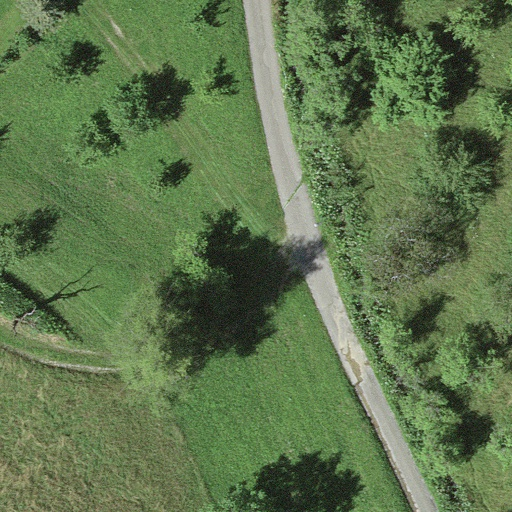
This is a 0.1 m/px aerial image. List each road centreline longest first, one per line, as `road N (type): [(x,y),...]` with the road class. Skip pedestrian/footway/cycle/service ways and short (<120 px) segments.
road 1 (residential): [(413,511),(302,254),(255,0)]
road 2 (track): [(0,344),(30,359),(99,368),(143,361),(250,305),(302,254)]
